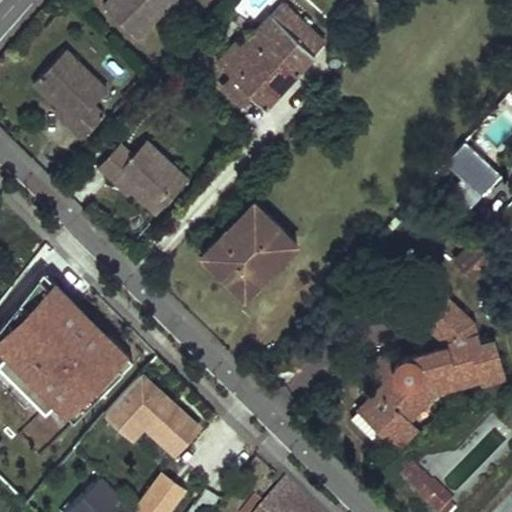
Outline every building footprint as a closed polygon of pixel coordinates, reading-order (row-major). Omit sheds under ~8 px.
[(104,0),(101,4),(135,37),(170,0),(104,0)] [(307,0),(326,18),(343,0),(307,0)] [(323,42),(281,3),(271,13),(242,45),(236,40),(217,60),(228,71),(252,93),(265,105),(314,53),(323,42)] [(69,46),(36,80),(76,119),(72,124),(85,137),(108,112),(96,101),(111,87),(69,46)] [(244,102),(252,93),(228,71),(220,80),(244,102)] [(72,124),(76,119),(58,103),(54,107),(72,124)] [(141,133),(119,156),(132,169),(136,164),(154,181),(178,204),(210,169),(169,130),(154,145),(141,133)] [(484,192),(504,171),(467,137),(447,158),(484,192)] [(136,164),(132,169),(150,186),(154,181),(136,164)] [(496,215),(511,199),(511,184),(508,181),(485,202),(496,215)] [(301,236),(256,195),(204,251),(247,292),(301,236)] [(458,258),(478,278),(501,255),(480,235),(458,258)] [(360,409),(402,450),(417,433),(422,438),(445,413),(437,394),(481,377),(483,382),(502,373),(490,341),(482,342),(475,322),(435,282),(412,304),(450,342),(451,347),(417,358),(414,357),(406,357),(403,358),(401,359),(399,360),(397,363),(396,365),(395,367),(394,370),(394,373),(385,383),(360,409)] [(67,355),(47,337),(7,377),(59,430),(87,403),(54,370),(67,355)] [(406,357),(379,356),(376,374),(385,383),(394,373),(394,370),(395,367),(396,365),(397,363),(399,360),(401,359),(403,358),(406,357)] [(101,415),(133,442),(143,431),(173,458),(203,424),(140,370),(101,415)] [(171,511),(187,490),(160,470),(134,507),(141,511),(171,511)] [(408,479),(433,503),(442,494),(417,470),(410,477),(408,479)] [(137,511),(97,474),(61,511),(137,511)] [(318,511),(284,478),(264,503),(257,511),(318,511)] [(433,503),(442,511),(457,511),(459,510),(442,494),(433,503)] [(255,496),(240,511),(257,511),(264,503),(255,496)]
